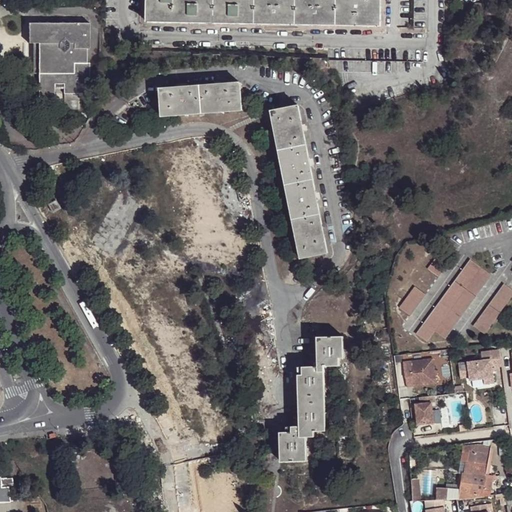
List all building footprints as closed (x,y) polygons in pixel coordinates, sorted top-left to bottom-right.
[(146,0),(146,24),(381,28),(381,0),(146,0)] [(38,57),(33,57),(33,74),(38,74),(38,98),(55,99),(54,89),(64,89),(63,94),(90,94),(89,62),(87,62),(87,48),(90,48),(90,22),(28,22),(28,43),(34,43),(38,43),(38,57)] [(160,89),(163,117),(243,111),(240,83),(160,89)] [(300,106),(272,112),(301,257),(328,253),(300,106)] [(239,236),(223,237),(218,170),(197,171),(195,145),(167,147),(169,178),(183,177),(183,182),(192,181),(196,231),(201,231),(202,239),(217,238),(220,267),(246,265),(244,243),(239,243),(239,236)] [(57,201),(49,205),(54,213),(61,209),(57,201)] [(427,271),(438,279),(458,252),(447,244),(427,271)] [(435,333),(445,339),(491,277),(470,261),(417,335),(428,343),(435,333)] [(151,365),(174,363),(180,421),(200,419),(203,446),(230,443),(226,411),(206,413),(199,355),(179,357),(173,299),(152,301),(149,274),(122,277),(125,307),(145,305),(151,365)] [(474,327),(485,335),(511,297),(511,290),(504,285),(474,327)] [(400,308),(411,316),(427,295),(415,287),(400,308)] [(303,375),(299,376),(300,427),(292,427),(292,432),(280,433),(281,462),(308,461),(307,438),(315,438),(315,432),(325,432),(325,367),(340,366),(340,359),(344,358),(343,337),(317,338),(318,367),(303,368),(303,375)] [(503,367),(501,350),(482,353),(483,360),(468,362),(470,377),(470,380),(484,379),(485,384),(495,383),(493,368),(503,367)] [(434,359),(404,362),(406,378),(414,377),(415,386),(437,383),(434,359)] [(470,377),(468,362),(459,363),(461,378),(470,377)] [(414,377),(406,378),(407,387),(415,386),(414,377)] [(433,396),(418,398),(419,406),(414,406),(417,427),(434,425),(431,404),(434,404),(433,396)] [(461,499),(482,495),(484,488),(491,489),(494,476),(490,475),(486,475),(491,445),(477,444),(476,445),(475,443),(470,443),(462,450),(460,462),(467,463),(464,475),(461,475),(459,489),(438,489),(438,500),(443,499),(461,499)] [(511,446),(511,444),(501,445),(501,455),(511,454),(511,446)] [(461,475),(464,475),(467,463),(460,462),(458,474),(461,475)] [(0,472),(0,501),(11,501),(10,487),(2,487),(1,478),(1,472),(0,472)] [(13,477),(1,478),(2,487),(10,487),(11,501),(21,501),(13,477)] [(419,478),(411,479),(413,501),(420,501),(419,478)] [(438,500),(426,500),(427,511),(444,511),(443,499),(438,500)] [(473,511),(469,511),(489,511),(489,509),(488,501),(471,504),(473,511)]
